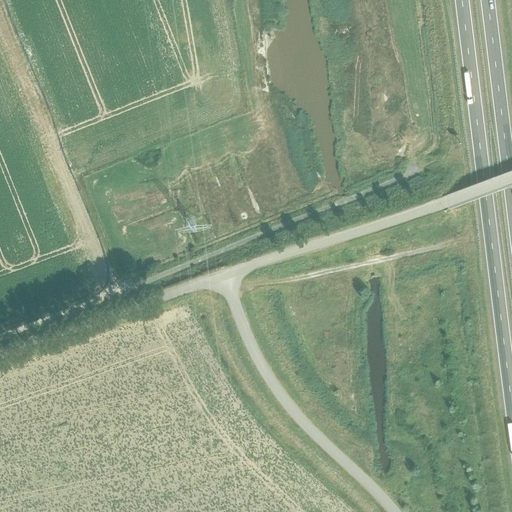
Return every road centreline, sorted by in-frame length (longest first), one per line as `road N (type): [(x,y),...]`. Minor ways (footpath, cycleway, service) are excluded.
road 1 (track): [(0,335),(415,171)]
road 2 (trunk): [(461,0),(511,405)]
road 3 (unclassified): [(220,274),(511,177)]
road 4 (unclassified): [(399,511),(288,403),(220,274)]
road 5 (track): [(220,274),(246,285),(454,242),(463,251)]
road 6 (unclassified): [(0,353),(220,274)]
road 7 (trunk): [(511,200),(486,0)]
